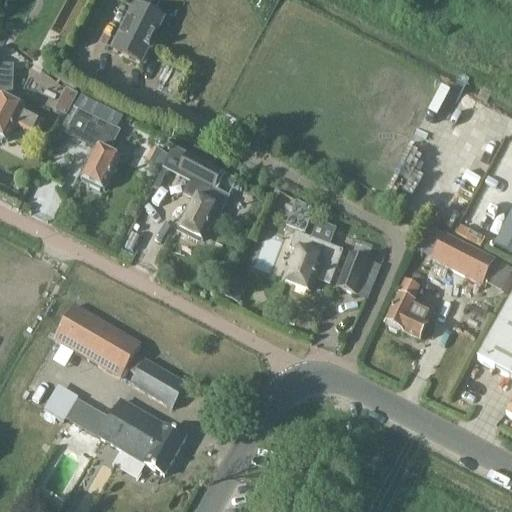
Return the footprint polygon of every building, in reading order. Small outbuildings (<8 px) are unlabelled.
[(117,0),(116,3),(134,12),(114,52),(140,66),(163,20),(148,13),(153,0),(117,0)] [(0,143),(2,145),(4,141),(8,143),(16,126),(27,132),(34,135),(41,121),(34,118),(23,112),(24,110),(12,104),(13,68),(0,67),(0,143)] [(66,91),(55,112),(66,118),(71,108),(77,97),(66,91)] [(66,118),(59,132),(66,135),(96,150),(81,181),(90,185),(89,188),(100,194),(102,191),(105,192),(121,161),(108,155),(120,133),(116,131),(123,118),(120,117),(79,94),(78,95),(77,97),(71,108),(66,118)] [(175,147),(164,169),(194,184),(187,196),(195,200),(179,230),(190,236),(188,240),(196,244),(199,240),(202,242),(219,211),(206,204),(215,188),(223,172),(175,147)] [(305,237),(314,213),(296,203),(286,230),(305,237)] [(511,257),(511,214),(494,248),(511,257)] [(330,286),(342,254),(295,235),(289,251),(296,254),(284,285),(310,295),(316,280),(330,286)] [(479,287),(492,262),(444,237),(431,262),(479,287)] [(350,256),(336,290),(355,298),(368,264),(350,256)] [(419,342),(426,328),(431,317),(414,309),(415,308),(410,305),(418,289),(404,282),(396,299),(397,299),(384,326),(388,327),(389,332),(396,335),(399,333),(419,342)] [(245,291),(230,283),(223,297),(238,304),(245,291)] [(511,382),(511,299),(476,363),(511,382)] [(121,381),(141,346),(74,307),(70,314),(61,330),(54,342),(121,381)] [(172,411),(186,386),(145,362),(131,387),(172,411)] [(164,477),(185,440),(120,404),(100,441),(164,477)] [(66,420),(46,408),(44,412),(64,424),(66,420)] [(95,433),(100,425),(89,419),(85,427),(95,433)] [(124,456),(116,471),(142,487),(151,472),(124,456)] [(89,511),(113,470),(91,458),(64,506),(74,511),(89,511)]
